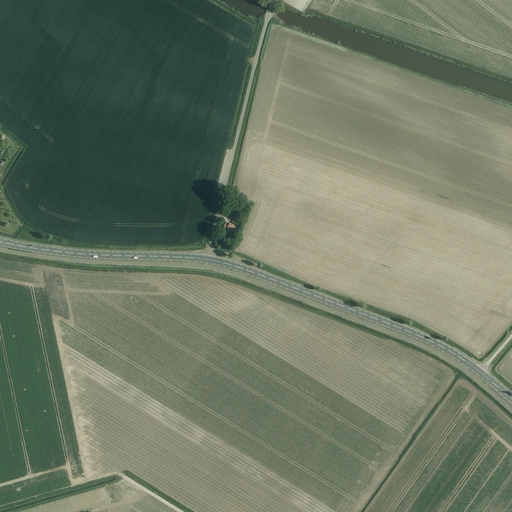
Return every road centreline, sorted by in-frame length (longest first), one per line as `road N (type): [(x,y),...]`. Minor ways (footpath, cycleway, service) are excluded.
road 1 (primary): [(207,259),(412,333),(479,372)]
road 2 (unclassified): [(207,259),(271,6)]
road 3 (primary): [(0,242),(207,259)]
